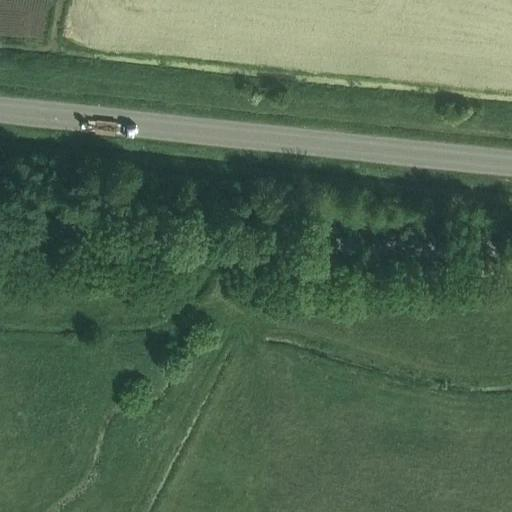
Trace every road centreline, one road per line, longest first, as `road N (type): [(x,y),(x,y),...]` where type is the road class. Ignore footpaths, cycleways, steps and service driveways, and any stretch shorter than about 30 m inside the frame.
road 1 (tertiary): [(511,166),(0,113)]
road 2 (unclassified): [(511,246),(0,226)]
